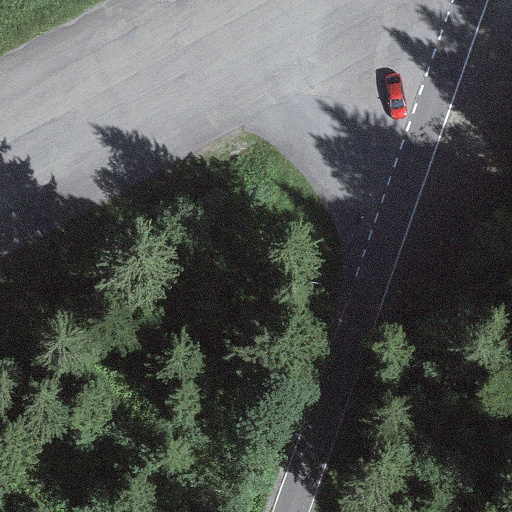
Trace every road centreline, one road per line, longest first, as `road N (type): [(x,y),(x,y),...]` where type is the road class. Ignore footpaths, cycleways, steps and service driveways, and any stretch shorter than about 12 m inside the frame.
road 1 (tertiary): [(292,511),(470,0)]
road 2 (unclassified): [(297,0),(0,162)]
